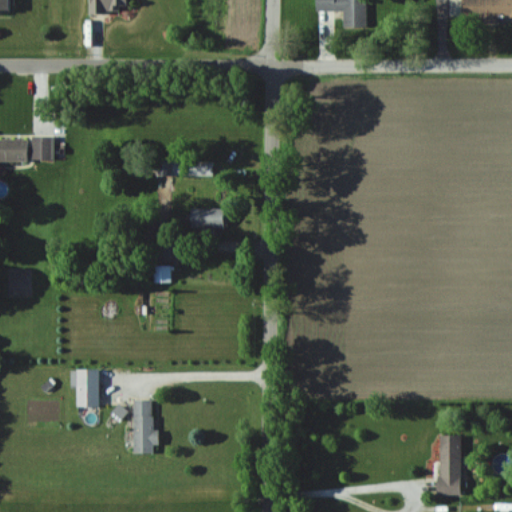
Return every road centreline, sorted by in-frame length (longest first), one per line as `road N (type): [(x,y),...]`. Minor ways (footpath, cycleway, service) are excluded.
road 1 (residential): [(271,511),(279,0)]
road 2 (residential): [(511,63),(0,66)]
